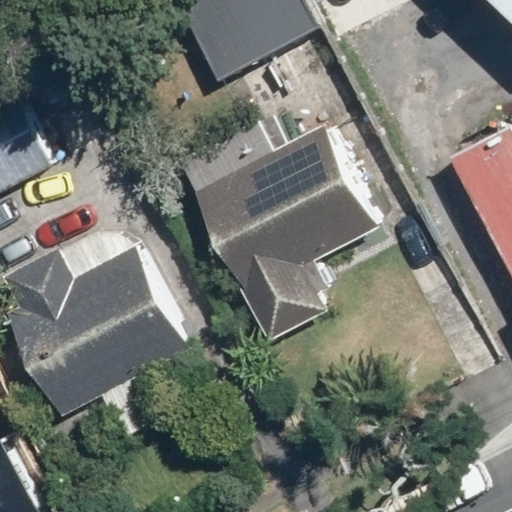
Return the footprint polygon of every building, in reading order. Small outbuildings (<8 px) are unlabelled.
[(316,0),(185,0),(227,77),(329,23),(316,0)] [(21,79),(0,90),(0,188),(62,156),(21,79)] [(267,114),(187,155),(279,333),(334,305),(335,274),(324,253),(389,220),(335,117),(282,144),(267,114)] [(511,117),(459,145),(511,248),(511,117)] [(28,296),(14,303),(69,408),(199,340),(145,239),(81,273),(65,242),(13,269),(28,296)] [(0,370),(0,417),(19,408),(0,370)]
